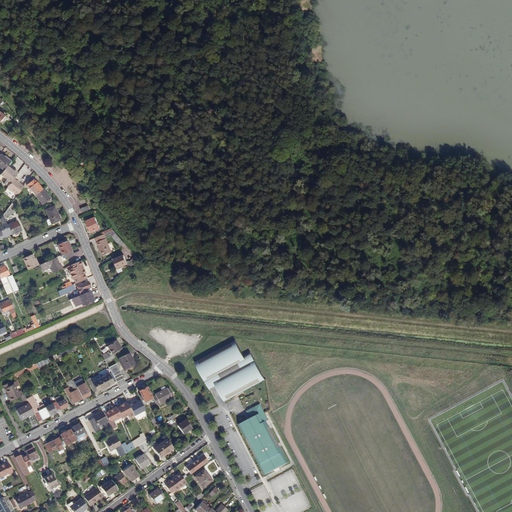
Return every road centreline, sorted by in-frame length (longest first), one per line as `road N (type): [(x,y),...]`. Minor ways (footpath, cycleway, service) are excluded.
road 1 (residential): [(163,366),(0,454)]
road 2 (unclassified): [(77,224),(126,336),(163,366)]
road 3 (residential): [(113,511),(212,437)]
